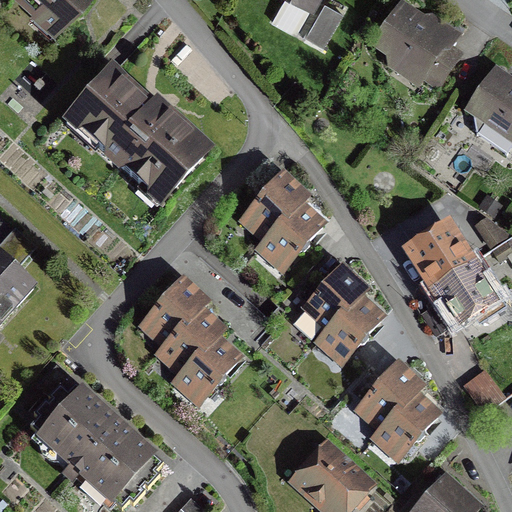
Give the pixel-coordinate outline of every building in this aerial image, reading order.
[(79,0),(27,0),(37,9),(33,14),(37,17),(41,13),(56,26),(57,26),(79,0)] [(283,0),(272,22),(295,35),(313,4),(315,0),(283,0)] [(439,86),(459,57),(428,36),(426,23),(412,25),(398,15),(378,44),(392,54),(395,68),(409,65),(439,86)] [(331,36),(314,26),(305,40),(323,50),(331,36)] [(70,122),(74,126),(79,120),(104,143),(99,148),(142,187),(147,182),(162,195),(157,201),(161,204),(207,153),(155,105),(150,111),(112,77),(112,76),(70,122)] [(503,131),(511,136),(511,89),(507,90),(492,81),(472,109),(487,119),(489,133),(503,131)] [(300,206),(307,199),(283,178),(270,193),(265,193),(260,199),(260,203),(247,218),(270,240),(300,206)] [(270,240),(263,247),(287,268),(301,253),(305,252),(310,247),(310,243),(323,227),(300,206),(270,240)] [(511,236),(488,221),(478,227),(493,249),(511,236)] [(37,248),(16,229),(0,246),(0,326),(34,289),(15,272),(37,248)] [(434,288),(473,263),(469,258),(467,260),(447,229),(411,252),(434,288)] [(511,253),(511,241),(494,253),(499,262),(511,253)] [(476,268),(473,263),(434,288),(457,324),(493,301),(473,270),(476,268)] [(311,342),(324,328),(329,332),(359,299),(366,292),(343,270),(329,286),(324,286),(319,292),(320,296),(306,311),(306,312),(294,326),(311,342)] [(200,311),(207,304),(184,282),(170,298),(165,298),(160,304),(161,308),(147,323),(170,344),(200,311)] [(369,336),(383,320),(359,299),(329,332),(322,340),(346,361),(360,346),(364,345),(369,340),(369,336)] [(170,344),(163,352),(186,373),(216,339),(223,332),(200,311),(170,344)] [(186,373),(179,380),(203,401),(217,386),(221,386),(226,380),(226,376),(240,361),(216,339),(186,373)] [(362,407),(385,428),(415,395),(422,388),(399,367),(385,382),(381,383),(376,388),(376,392),(362,407)] [(43,389),(52,397),(60,388),(69,379),(60,370),(43,389)] [(484,371),(465,391),(488,413),(508,394),(484,371)] [(130,503),(134,507),(146,494),(143,491),(145,488),(148,491),(160,477),(156,474),(164,466),(76,386),(68,395),(60,388),(52,397),(49,401),(52,403),(49,406),(46,404),(34,417),(38,420),(30,429),(72,466),(63,475),(73,484),(81,474),(122,511),(130,503)] [(273,388),(265,395),(272,404),(281,396),(273,388)] [(438,416),(415,395),(385,428),(379,436),(402,457),(416,441),(420,441),(424,436),(424,432),(438,416)] [(326,448),(303,474),(314,484),(307,492),(329,511),(348,511),(370,488),(326,448)] [(445,477),(413,511),(470,511),(476,505),(445,477)] [(204,511),(191,500),(180,511),(204,511)]
